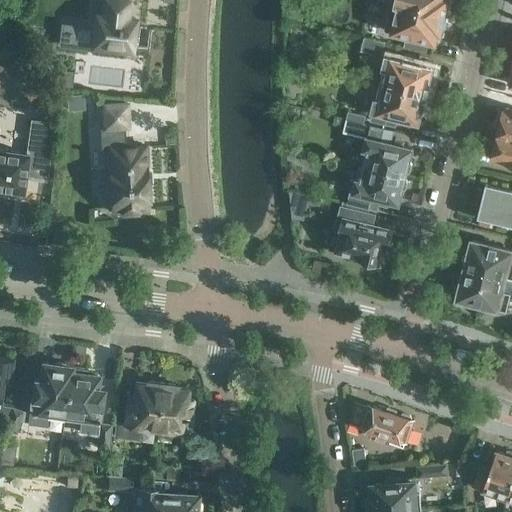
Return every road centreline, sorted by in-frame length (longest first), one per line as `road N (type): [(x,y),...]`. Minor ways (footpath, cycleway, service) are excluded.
road 1 (residential): [(410,352),(492,0)]
road 2 (residential): [(215,310),(196,161),(200,0)]
road 3 (tertiary): [(215,310),(0,282)]
road 4 (residential): [(215,310),(238,511)]
road 5 (residential): [(339,511),(322,375),(327,329)]
